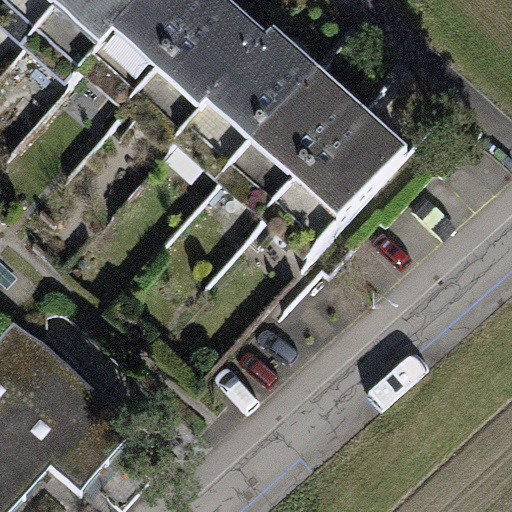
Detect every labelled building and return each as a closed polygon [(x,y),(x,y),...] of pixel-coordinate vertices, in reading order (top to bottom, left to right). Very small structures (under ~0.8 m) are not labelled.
[(0,0),(0,17),(27,41),(64,0),(0,0)] [(64,0),(27,41),(71,81),(85,67),(144,0),(64,0)] [(144,0),(85,67),(129,106),(208,18),(187,0),(144,0)] [(173,145),(178,139),(251,57),(208,18),(129,106),(173,145)] [(178,139),(222,178),(301,90),(257,51),(251,57),(178,139)] [(222,178),(266,217),(345,129),(301,90),(222,178)] [(266,217),(310,257),(389,168),(345,129),(266,217)] [(5,327),(0,331),(0,511),(4,511),(42,470),(73,497),(128,436),(5,327)]
